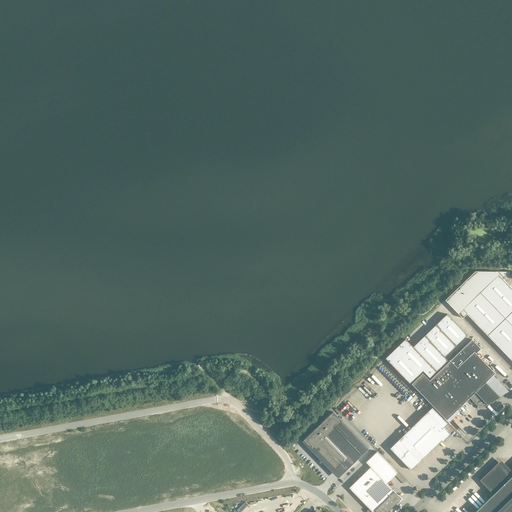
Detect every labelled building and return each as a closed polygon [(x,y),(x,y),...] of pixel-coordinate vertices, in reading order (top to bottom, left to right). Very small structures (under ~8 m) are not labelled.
[(509,279),(509,272),(475,271),(445,300),(462,318),(467,314),(511,360),(511,288),(504,281),(506,279),(509,279)] [(405,339),(385,358),(409,383),(422,371),(429,378),(447,360),(444,357),(467,335),(447,314),(413,347),(405,339)] [(472,339),(450,360),(478,390),(481,387),(487,394),(487,395),(491,399),(489,400),(491,402),(500,397),(485,382),(495,373),(476,353),(481,349),(472,339)] [(480,409),(491,402),(489,400),(491,399),(487,395),(487,394),(481,387),(478,390),(450,360),(429,380),(422,373),(411,384),(446,420),(470,398),(478,406),(477,406),(477,407),(477,408),(478,408),(478,409),(479,409),(480,409)] [(387,366),(383,370),(389,375),(392,371),(387,366)] [(392,378),(397,383),(400,380),(395,375),(392,378)] [(380,387),(382,385),(376,378),(374,380),(380,387)] [(441,440),(443,442),(450,434),(443,427),(447,423),(419,395),(408,405),(421,418),(389,449),(411,470),(441,440)] [(314,448),(315,449),(314,450),(316,452),(317,451),(319,453),(317,454),(333,470),(341,462),(347,469),(367,449),(368,449),(332,412),(302,441),(302,442),(303,441),(311,450),(314,448)] [(454,424),(452,426),(459,433),(460,431),(454,424)] [(360,477),(349,488),(369,508),(366,511),(386,511),(401,498),(394,491),(385,482),(396,471),(377,451),(366,462),(370,467),(363,475),(361,473),(358,476),(360,477)] [(511,511),(511,475),(511,476),(499,464),(482,480),(494,493),(474,511),(511,511)] [(240,511),(248,505),(245,502),(237,510),(238,511),(240,511)]
